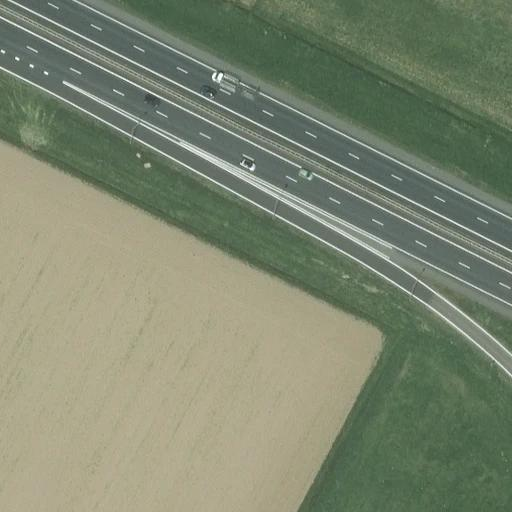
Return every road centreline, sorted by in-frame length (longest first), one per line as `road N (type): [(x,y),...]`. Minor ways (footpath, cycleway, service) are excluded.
road 1 (motorway): [(0,48),(388,267),(511,365)]
road 2 (motorway): [(0,49),(511,356)]
road 3 (motorway): [(0,44),(511,297)]
road 4 (motorway): [(511,236),(38,0)]
road 5 (motorway): [(511,98),(187,0)]
